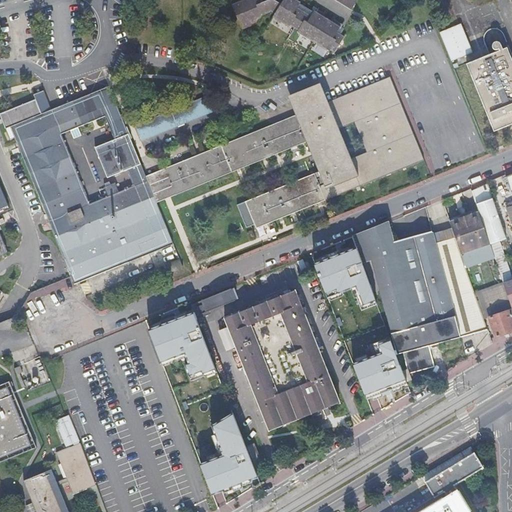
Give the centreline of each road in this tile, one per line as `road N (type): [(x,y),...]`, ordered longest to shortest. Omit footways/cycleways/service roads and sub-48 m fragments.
road 1 (residential): [(511,157),(103,323),(14,344)]
road 2 (residential): [(245,511),(472,373)]
road 3 (primary): [(495,408),(318,511)]
